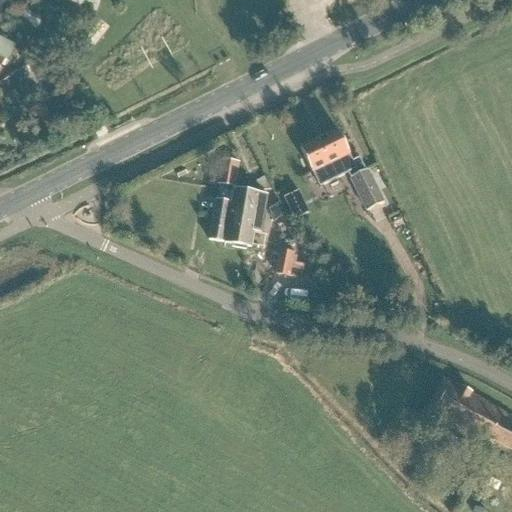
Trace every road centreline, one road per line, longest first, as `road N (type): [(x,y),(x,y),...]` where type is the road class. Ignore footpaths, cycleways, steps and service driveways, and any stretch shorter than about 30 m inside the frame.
road 1 (unclassified): [(15,203),(259,316),(431,349),(511,388)]
road 2 (tertiary): [(15,203),(420,0)]
